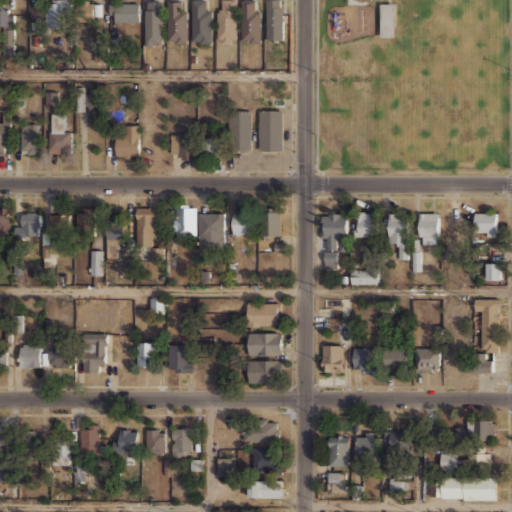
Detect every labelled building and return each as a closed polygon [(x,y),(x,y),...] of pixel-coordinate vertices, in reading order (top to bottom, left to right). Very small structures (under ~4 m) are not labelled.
[(46,0),(46,26),(70,26),(70,0),(46,0)] [(101,0),(77,0),(77,20),(101,20),(101,0)] [(144,0),(144,45),(162,45),(162,0),(144,0)] [(186,42),(186,0),(166,0),(166,42),(186,42)] [(191,0),(191,43),(211,43),(211,8),(202,8),(202,0),(191,0)] [(216,0),(216,42),(236,42),(236,0),(216,0)] [(240,0),(240,42),(260,42),(260,0),(240,0)] [(265,0),(265,39),(283,39),(283,0),(265,0)] [(114,20),(139,20),(139,1),(114,1),(114,20)] [(380,36),(394,36),(394,1),(380,1),(380,36)] [(0,6),(0,26),(13,26),(13,6),(0,6)] [(31,18),(43,18),(43,6),(30,6),(31,18)] [(14,29),(2,29),(3,57),(14,56),(14,29)] [(268,97),(282,97),(282,82),(267,82),(268,97)] [(85,87),(74,88),(75,111),(86,111),(85,87)] [(95,88),(77,90),(78,103),(97,101),(95,88)] [(87,106),(104,107),(104,89),(88,89),(87,106)] [(25,91),(15,92),(16,108),(25,108),(25,91)] [(46,105),(58,104),(58,92),(45,92),(46,105)] [(251,109),(228,109),(228,150),(251,150),(251,109)] [(258,109),(258,150),(282,150),(282,109),(258,109)] [(10,113),(3,114),(3,122),(0,122),(0,150),(5,151),(4,131),(11,131),(10,113)] [(70,148),(70,124),(61,124),(61,113),(48,113),(48,148),(70,148)] [(21,153),(37,153),(37,123),(21,123),(21,153)] [(139,124),(128,124),(128,135),(115,135),(115,158),(139,158),(139,124)] [(170,152),(178,152),(178,159),(193,159),(193,133),(170,133),(170,152)] [(201,154),(221,154),(221,137),(201,137),(201,154)] [(174,236),(194,236),(194,204),(174,204),(174,236)] [(157,205),(136,205),(136,245),(157,245),(157,205)] [(10,207),(0,207),(0,237),(10,237),(10,207)] [(95,207),(76,207),(76,232),(95,232),(95,207)] [(264,236),(280,236),(280,208),(264,208),(264,236)] [(15,237),(40,237),(40,211),(22,211),(22,222),(15,222),(15,237)] [(224,211),(198,211),(198,248),(224,248),(224,211)] [(348,212),(321,211),(321,267),(337,267),(337,248),(348,248),(348,212)] [(378,235),(378,211),(354,211),(354,236),(378,235)] [(409,211),(389,211),(389,243),(400,243),(400,258),(409,258),(409,211)] [(439,211),(419,211),(419,243),(439,243),(439,211)] [(497,211),(475,212),(475,235),(497,235),(497,211)] [(70,212),(49,212),(49,230),(70,230),(70,212)] [(252,233),(252,212),(232,212),(232,233),(252,233)] [(449,235),(465,235),(465,212),(449,212),(449,235)] [(106,222),(106,258),(122,258),(122,222),(106,222)] [(90,275),(102,275),(102,249),(90,249),(90,275)] [(486,279),(501,279),(501,262),(486,262),(486,279)] [(379,267),(350,267),(350,283),(379,283),(379,267)] [(150,312),(166,312),(166,297),(150,297),(150,312)] [(500,350),(500,297),(474,297),(474,314),(482,314),(482,350),(500,350)] [(247,326),(281,326),(281,302),(247,302),(247,326)] [(338,318),(328,318),(328,330),(338,330),(338,318)] [(84,371),(106,371),(106,331),(84,331),(84,371)] [(248,331),(248,354),(282,354),(282,331),(248,331)] [(70,341),(49,341),(49,366),(70,366),(70,341)] [(155,341),(136,341),(136,365),(155,365),(155,341)] [(168,371),(191,371),(191,342),(168,342),(168,371)] [(40,367),(40,343),(19,343),(19,367),(40,367)] [(322,370),(343,370),(343,343),(322,343),(322,370)] [(375,368),(375,346),(353,346),(353,368),(375,368)] [(408,367),(408,346),(386,346),(386,367),(408,367)] [(438,371),(438,346),(416,346),(416,371),(438,371)] [(0,364),(9,364),(8,347),(0,347),(0,364)] [(476,353),(476,372),(493,372),(493,353),(476,353)] [(248,382),(282,382),(282,358),(248,358),(248,382)] [(279,440),(279,418),(241,418),(241,440),(279,440)] [(493,439),(493,419),(467,419),(467,439),(493,439)] [(81,454),(101,454),(101,424),(81,424),(81,454)] [(172,454),(193,454),(193,426),(172,426),(172,454)] [(137,450),(137,427),(119,427),(119,439),(113,439),(113,450),(137,450)] [(165,427),(145,427),(145,452),(165,452),(165,427)] [(410,428),(389,428),(389,449),(410,449),(410,428)] [(38,453),(38,431),(21,431),(21,453),(38,453)] [(356,431),(356,456),(380,456),(380,431),(356,431)] [(0,454),(10,454),(10,433),(0,433),(0,454)] [(328,465),(350,465),(350,433),(328,433),(328,465)] [(74,441),(54,441),(53,464),(74,464),(73,480),(84,481),(85,460),(74,459),(74,441)] [(276,446),(251,446),(251,467),(276,467),(276,446)] [(490,448),(465,448),(465,468),(490,468),(490,448)] [(440,467),(458,467),(458,449),(440,449),(440,467)] [(217,474),(235,474),(235,456),(217,456),(217,474)] [(392,480),(409,480),(408,467),(392,468),(392,480)] [(346,470),(327,470),(327,492),(346,492),(346,470)] [(429,478),(429,498),(463,497),(462,478),(429,478)] [(490,479),(465,479),(465,498),(490,498),(490,479)] [(282,481),(248,481),(248,497),(282,497),(282,481)] [(390,481),(390,495),(408,494),(408,481),(390,481)]
